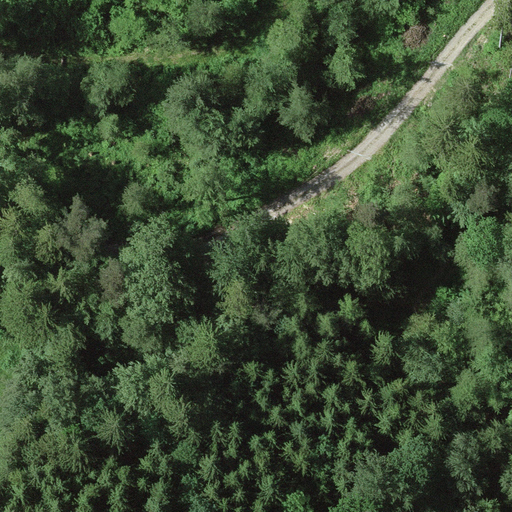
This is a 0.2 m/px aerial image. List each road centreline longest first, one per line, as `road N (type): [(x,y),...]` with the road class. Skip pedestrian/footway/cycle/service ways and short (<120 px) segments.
road 1 (track): [(511,496),(429,362),(370,142),(263,215),(181,251),(53,240),(0,219)]
road 2 (track): [(0,50),(119,61),(204,53),(291,0)]
road 3 (track): [(490,0),(370,142)]
road 4 (track): [(412,302),(511,184)]
